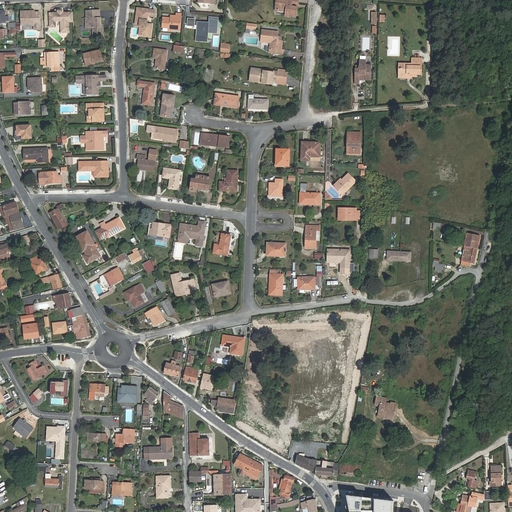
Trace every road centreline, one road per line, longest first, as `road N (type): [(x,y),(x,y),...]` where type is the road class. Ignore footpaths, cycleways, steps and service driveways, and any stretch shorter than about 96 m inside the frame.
road 1 (residential): [(248,312),(353,299),(396,304),(422,299),(455,274),(479,271)]
road 2 (residential): [(428,502),(479,271)]
road 3 (tertiary): [(137,363),(321,491)]
road 4 (residential): [(124,198),(117,66),(124,0)]
road 5 (residential): [(255,129),(304,123),(313,5)]
road 6 (tertiary): [(106,336),(26,198)]
road 7 (residential): [(251,214),(124,198)]
road 8 (residential): [(126,341),(248,312)]
